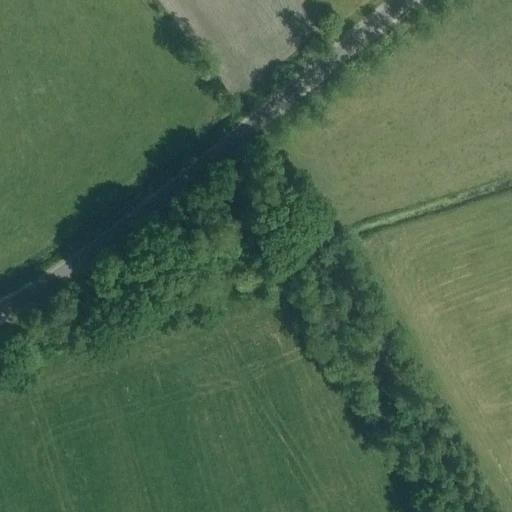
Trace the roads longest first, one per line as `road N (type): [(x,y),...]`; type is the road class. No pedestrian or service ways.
road 1 (tertiary): [(0,309),(117,233),(407,0)]
road 2 (track): [(400,357),(337,233),(36,322),(0,313)]
